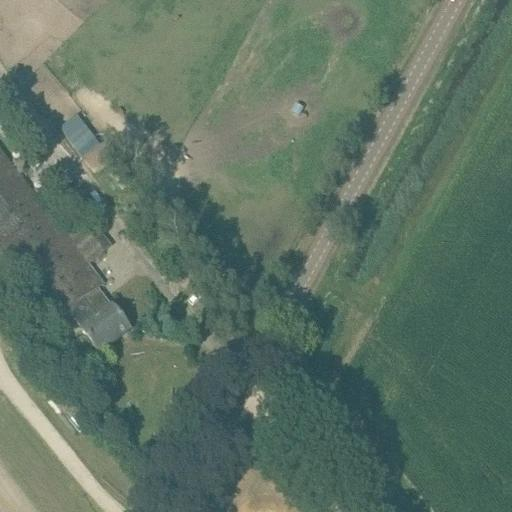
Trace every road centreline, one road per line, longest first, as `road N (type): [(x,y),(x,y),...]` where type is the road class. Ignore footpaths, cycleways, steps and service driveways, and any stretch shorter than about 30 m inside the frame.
road 1 (unclassified): [(174,511),(459,0)]
road 2 (track): [(240,389),(337,511)]
